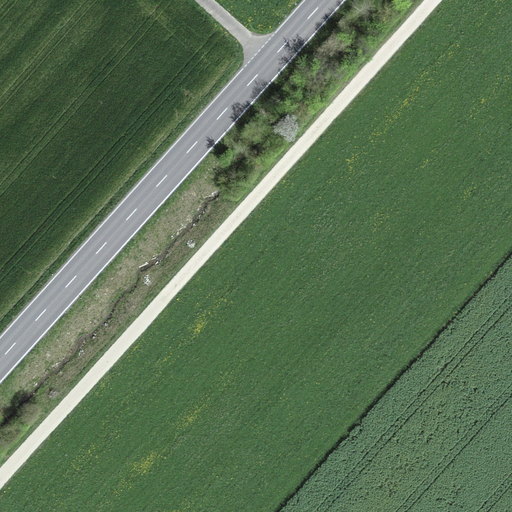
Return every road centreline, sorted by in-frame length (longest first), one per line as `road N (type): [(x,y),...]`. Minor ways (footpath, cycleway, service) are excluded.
road 1 (track): [(0,482),(434,0)]
road 2 (secondary): [(0,361),(326,0)]
